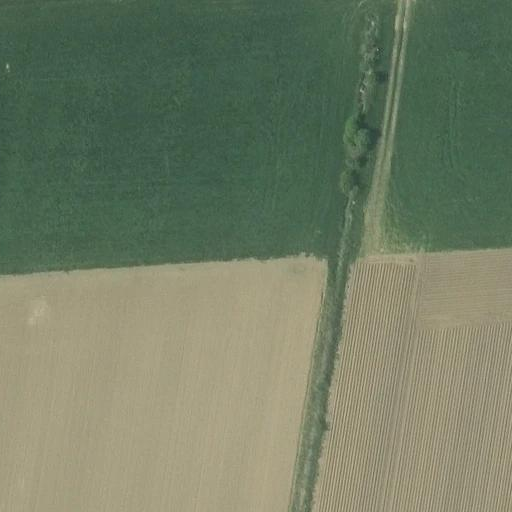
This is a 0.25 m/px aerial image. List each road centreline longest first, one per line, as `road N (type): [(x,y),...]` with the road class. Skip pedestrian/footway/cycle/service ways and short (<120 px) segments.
road 1 (unclassified): [(0,308),(511,283)]
road 2 (motorway): [(511,111),(0,134)]
road 3 (motorway): [(0,183),(511,163)]
